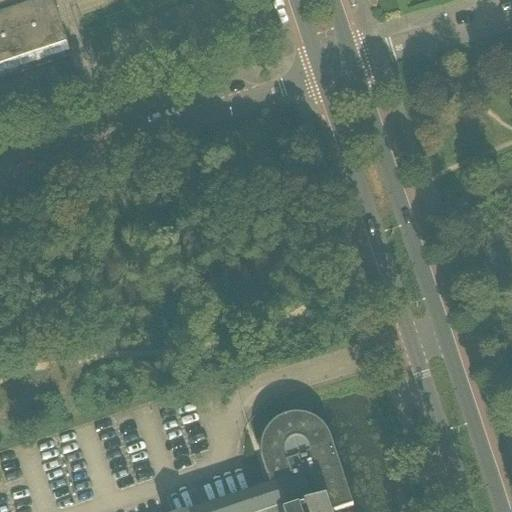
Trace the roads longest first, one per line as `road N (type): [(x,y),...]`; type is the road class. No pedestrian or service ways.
road 1 (tertiary): [(500,511),(355,64)]
road 2 (tertiary): [(321,75),(466,511)]
road 3 (residential): [(0,191),(321,75)]
road 4 (residential): [(355,64),(511,18)]
